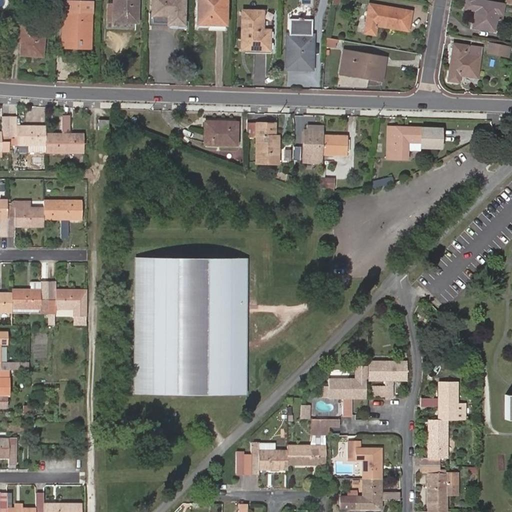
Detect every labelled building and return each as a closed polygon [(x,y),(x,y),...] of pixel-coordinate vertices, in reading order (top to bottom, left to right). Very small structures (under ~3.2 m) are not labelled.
[(82,41),(88,41),(89,14),(82,14),(82,0),(66,0),(64,46),(82,47),(82,41)] [(136,0),(114,0),(114,4),(113,21),(113,22),(136,23),(136,0)] [(183,25),(183,0),(152,0),(152,24),(183,25)] [(225,0),(197,0),(197,24),(225,25),(225,0)] [(504,5),(474,0),(466,0),(465,10),(475,12),(473,28),(494,32),(497,15),(502,16),(504,5)] [(412,12),(370,5),(365,33),(375,35),(377,27),(408,31),(412,12)] [(263,12),(243,12),(241,51),(268,51),(269,31),(262,31),(263,12)] [(312,64),(314,36),(313,36),(313,20),(303,20),(303,18),(299,18),(299,19),(289,19),(288,35),(287,35),(285,70),(294,70),(295,63),(312,64)] [(41,56),(44,29),(23,28),(23,22),(16,21),(16,30),(9,30),(8,42),(21,43),(20,55),(41,56)] [(509,48),(489,44),(487,52),(507,56),(509,48)] [(481,49),(454,45),(449,81),(458,83),(459,76),(476,78),(481,49)] [(366,72),(365,78),(381,81),(386,59),(344,51),(341,67),(366,72)] [(340,74),(365,78),(366,72),(341,67),(340,74)] [(0,132),(0,152),(9,152),(9,146),(28,146),(44,146),(45,154),(83,153),(83,133),(69,133),(69,116),(62,116),(62,133),(45,133),(45,126),(17,126),(16,116),(1,116),(1,132),(0,132)] [(98,121),(98,130),(108,129),(107,121),(98,121)] [(236,145),(236,123),(205,122),(205,145),(236,145)] [(274,136),(274,125),(257,125),(256,163),(277,164),(277,137),(274,136)] [(322,137),(323,128),(307,127),(307,131),(303,131),(303,154),(322,155),(322,154),(322,137)] [(419,143),(419,129),(406,128),(406,130),(401,129),(401,128),(388,128),(386,159),(406,159),(406,143),(419,143)] [(440,129),(419,129),(419,143),(419,148),(433,149),(433,146),(439,146),(440,129)] [(345,137),(322,137),(322,154),(345,155),(345,137)] [(321,169),(320,192),(321,192),(323,192),(324,192),(325,192),(327,192),(328,192),(329,192),(331,192),(332,192),(333,192),(334,179),(325,178),(325,169),(321,169)] [(319,190),(320,179),(309,178),(309,189),(319,190)] [(391,179),(369,184),(370,189),(376,188),(381,187),(385,186),(392,184),(391,179)] [(14,208),(10,208),(7,208),(7,204),(7,202),(0,202),(0,236),(7,237),(14,237),(14,227),(43,228),(43,221),(60,221),(67,221),(81,221),(81,200),(43,200),(43,208),(30,208),(14,208)] [(245,395),(246,280),(246,258),(134,258),(134,394),(245,395)] [(73,317),(83,318),(84,289),(55,290),(55,282),(40,282),(40,289),(11,290),(11,293),(0,292),(0,313),(11,313),(11,309),(39,309),(39,313),(48,313),(48,325),(53,325),(53,313),(55,313),(55,309),(73,309),(73,317)] [(438,336),(443,331),(433,321),(428,325),(438,336)] [(19,370),(19,361),(0,361),(1,345),(7,345),(7,331),(0,331),(0,407),(7,408),(6,395),(1,395),(1,377),(1,374),(7,374),(7,370),(19,370)] [(28,361),(19,361),(19,370),(28,370),(28,361)] [(384,399),(392,399),(392,381),(405,381),(405,362),(368,361),(368,381),(384,381),(384,386),(371,386),(371,397),(384,397),(384,399)] [(323,387),(323,399),(342,399),(342,417),(351,417),(351,399),(365,399),(365,366),(355,366),(355,379),(328,379),(328,387),(323,387)] [(458,419),(457,405),(457,382),(438,382),(437,398),(420,398),(420,406),(437,406),(437,419),(428,420),(427,458),(420,458),(420,473),(427,473),(427,511),(420,511),(419,511),(449,511),(450,511),(447,511),(447,495),(447,484),(447,473),(440,473),(440,458),(447,458),(447,420),(458,419)] [(339,427),(339,420),(311,420),(311,435),(309,445),(286,445),(287,450),(273,450),(258,449),(258,454),(251,454),(243,454),(243,452),(236,451),(235,474),(257,474),(257,471),(286,471),(286,466),(324,465),(324,435),(316,435),(316,426),(328,427),(339,427)] [(328,435),(328,427),(316,426),(316,435),(324,435),(328,435)] [(0,458),(8,458),(8,465),(15,465),(15,438),(0,437),(0,458)] [(399,501),(399,493),(381,493),(381,448),(360,448),(360,440),(347,440),(347,461),(361,461),(361,495),(355,495),(347,495),(339,495),(339,509),(381,510),(381,501),(399,501)] [(447,473),(447,484),(457,484),(456,473),(447,473)] [(457,495),(457,484),(447,484),(447,495),(457,495)] [(22,508),(13,508),(11,508),(6,508),(6,493),(0,493),(0,511),(80,511),(81,504),(43,504),(43,494),(35,494),(35,509),(22,508)]
